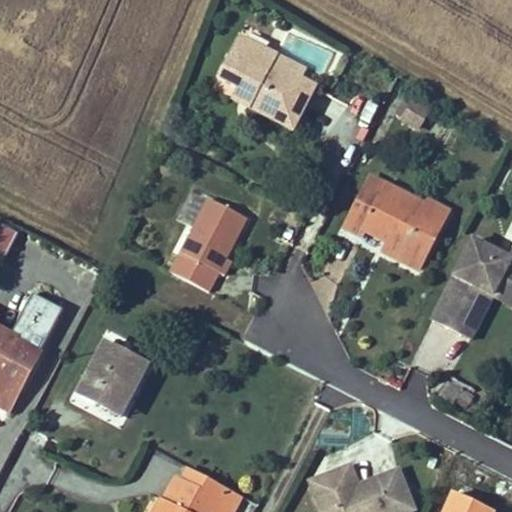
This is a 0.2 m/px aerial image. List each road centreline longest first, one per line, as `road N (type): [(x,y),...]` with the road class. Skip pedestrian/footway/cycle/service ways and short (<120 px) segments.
road 1 (residential): [(294,324),(363,385),(511,464)]
road 2 (residential): [(85,421),(54,412),(0,503)]
